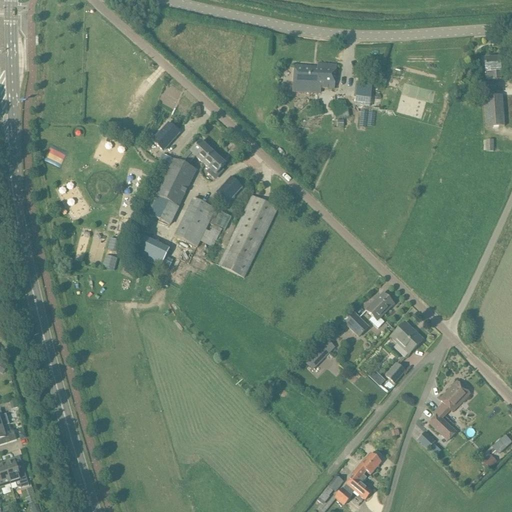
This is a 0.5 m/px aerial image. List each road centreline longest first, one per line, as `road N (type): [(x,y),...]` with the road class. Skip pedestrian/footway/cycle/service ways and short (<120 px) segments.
road 1 (residential): [(448,335),(93,0)]
road 2 (secondary): [(93,511),(36,308),(5,121)]
road 3 (unclassified): [(160,0),(330,34),(511,27)]
road 4 (residential): [(386,511),(441,351)]
road 5 (residential): [(328,474),(441,351)]
road 6 (residential): [(448,335),(511,199)]
